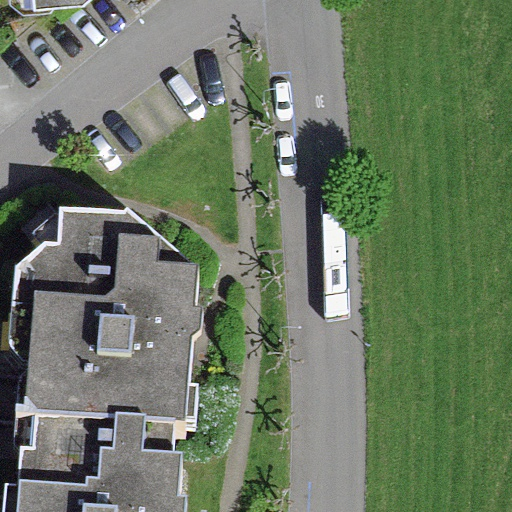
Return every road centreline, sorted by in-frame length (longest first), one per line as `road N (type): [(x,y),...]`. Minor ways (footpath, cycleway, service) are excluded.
road 1 (residential): [(322,511),(324,357),(295,0)]
road 2 (residential): [(210,0),(0,162)]
